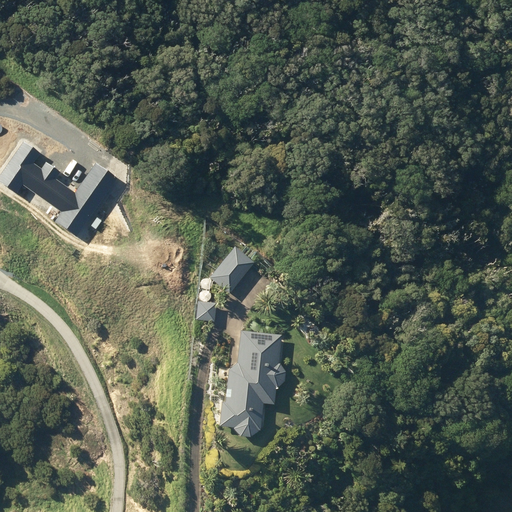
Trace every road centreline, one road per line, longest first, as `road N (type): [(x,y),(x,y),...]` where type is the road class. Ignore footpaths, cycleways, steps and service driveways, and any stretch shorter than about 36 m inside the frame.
road 1 (track): [(107,511),(111,470),(100,403),(60,336),(0,276)]
road 2 (track): [(185,511),(201,353),(250,283)]
road 3 (track): [(0,109),(60,130),(110,173),(118,193)]
